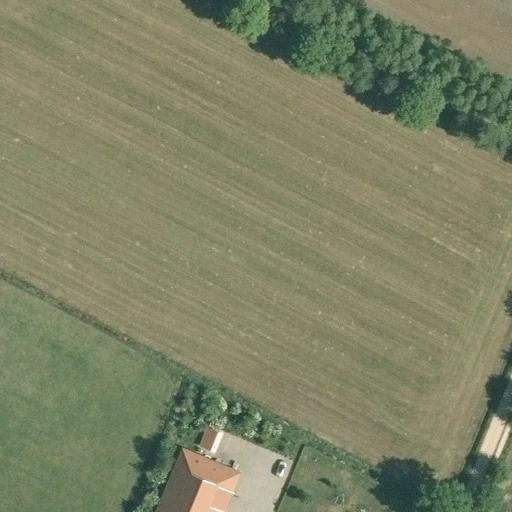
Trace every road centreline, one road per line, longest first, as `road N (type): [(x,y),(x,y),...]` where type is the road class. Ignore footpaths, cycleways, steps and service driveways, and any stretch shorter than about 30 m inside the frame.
road 1 (track): [(511,125),(273,0)]
road 2 (track): [(457,511),(511,378)]
